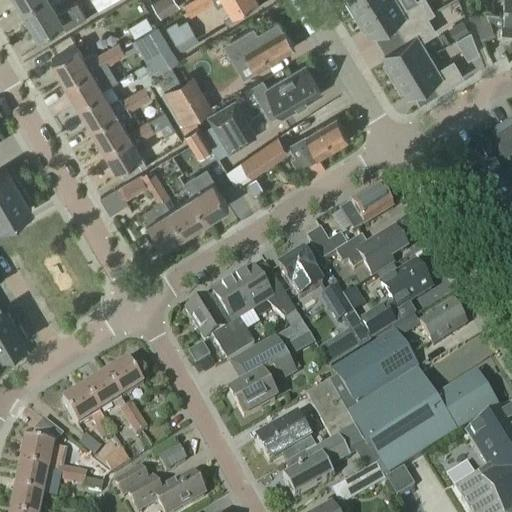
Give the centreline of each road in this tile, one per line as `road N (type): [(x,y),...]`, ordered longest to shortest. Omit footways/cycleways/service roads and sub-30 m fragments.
road 1 (residential): [(139,308),(392,149)]
road 2 (residential): [(139,308),(0,72)]
road 3 (residential): [(253,511),(139,308)]
road 4 (residential): [(511,346),(392,149)]
road 5 (residential): [(392,149),(303,0)]
road 6 (residential): [(511,80),(494,80),(392,149)]
